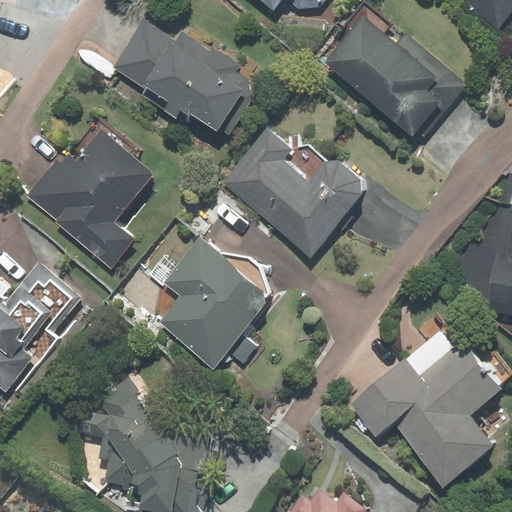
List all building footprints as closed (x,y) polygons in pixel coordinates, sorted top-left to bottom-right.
[(296,0),(311,0),(323,10),(331,0),(265,0),(283,16),(296,0)] [(511,0),(465,0),(502,31),(511,18),(511,0)] [(422,141),(472,84),(412,31),(404,40),(375,14),(333,61),(422,141)] [(150,19),(117,67),(152,90),(146,100),(185,126),(195,112),(228,135),(263,84),(244,71),(247,67),(189,27),(180,40),(150,19)] [(0,100),(8,103),(16,73),(0,68),(0,100)] [(59,158),(29,194),(118,270),(145,239),(125,223),(167,174),(107,122),(69,167),(59,158)] [(299,150),(274,128),(228,182),(318,260),(372,198),(373,179),(350,160),(333,162),(316,182),(290,160),(299,150)] [(280,297),(205,239),(172,281),(187,294),(163,324),(222,370),(280,297)] [(511,255),(504,255),(496,313),(511,315),(511,255)] [(0,382),(15,396),(65,342),(53,331),(87,295),(50,261),(20,295),(0,276),(0,382)] [(401,427),(452,490),(505,447),(480,417),(511,390),(511,388),(510,386),(511,384),(511,359),(499,343),(483,355),(470,340),(428,375),(414,358),(354,407),(382,442),(401,427)] [(168,423),(170,391),(129,388),(128,398),(116,397),(115,413),(71,410),(70,431),(108,434),(106,462),(115,462),(113,483),(143,485),(142,497),(150,497),(148,511),(188,511),(192,469),(215,471),(219,427),(168,423)] [(375,511),(376,511),(350,493),(345,499),(323,483),(313,497),(306,492),(292,511),(375,511)]
